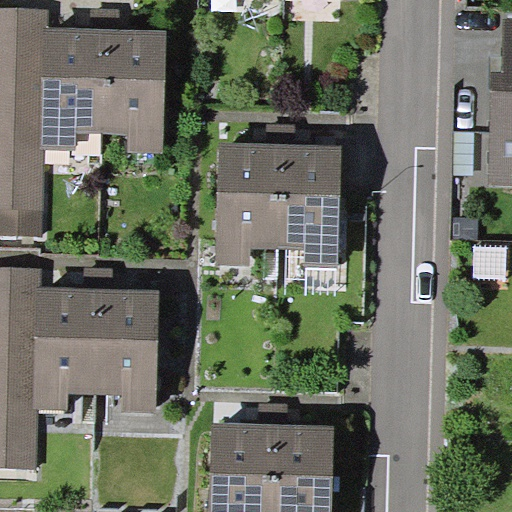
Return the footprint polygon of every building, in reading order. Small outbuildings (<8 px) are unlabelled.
[(43,28),(49,28),(49,9),(0,8),(0,209),(44,211),(45,150),(40,150),(43,28)] [(105,29),(119,30),(119,8),(91,8),(90,29),(105,29)] [(489,185),(511,185),(511,16),(503,16),(501,70),(493,70),(489,185)] [(49,28),(43,28),(40,150),(45,150),(76,151),(77,133),(103,133),(105,29),(90,29),(49,28)] [(119,30),(105,29),(103,133),(127,134),(126,152),(163,153),(166,31),(119,30)] [(269,124),(268,144),(281,144),(294,144),(294,124),(269,124)] [(475,131),(455,131),(454,175),(474,175),(475,131)] [(251,249),(279,249),(281,144),(268,144),(219,143),(217,265),(251,265),(251,249)] [(294,144),(281,144),(279,249),(304,250),(304,267),(340,268),(342,145),(294,144)] [(36,288),(42,288),(42,269),(0,268),(0,467),(37,469),(39,410),(33,410),(36,288)] [(42,288),(36,288),(33,410),(39,410),(69,411),(70,393),(96,393),(98,289),(83,289),(42,288)] [(112,290),(98,289),(96,393),(120,394),(119,412),(156,413),(159,291),(112,290)] [(273,423),(287,423),(287,404),(261,403),(260,423),(273,423)] [(271,511),(273,423),(260,423),(212,422),(210,511),(271,511)] [(287,423),(273,423),(271,511),(332,511),(335,424),(287,423)]
